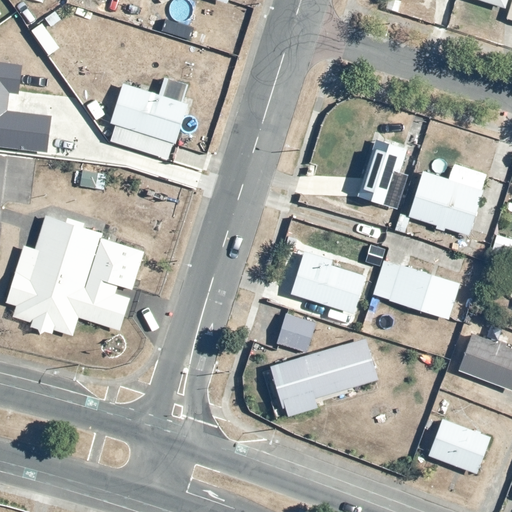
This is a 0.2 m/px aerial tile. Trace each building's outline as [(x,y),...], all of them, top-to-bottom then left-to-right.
[(507,0),(471,0),(504,11),(507,0)] [(187,103),(182,102),(187,86),(176,83),(162,79),(157,95),(121,85),(105,141),(114,144),(108,165),(132,171),(138,151),(171,160),(187,103)] [(407,148),(374,138),(357,198),(385,206),(394,173),(399,175),(407,148)] [(486,174),(452,165),(448,179),(421,172),(408,220),(469,236),(486,174)] [(111,176),(82,169),(78,187),(107,193),(111,176)] [(73,173),(52,171),(50,194),(70,196),(73,173)] [(409,217),(395,212),(389,229),(403,234),(409,217)] [(145,250),(48,217),(37,247),(23,242),(4,301),(12,304),(7,318),(30,326),(29,331),(52,339),(55,330),(71,335),(77,318),(117,332),(145,250)] [(511,246),(511,237),(496,232),(489,251),(508,257),(511,246)] [(366,275),(304,254),(290,293),(353,315),(366,275)] [(459,284),(383,260),(372,296),(448,319),(459,284)] [(315,322),(284,314),(276,344),(307,352),(315,322)] [(511,349),(472,334),(458,370),(511,391),(511,349)] [(376,381),(365,339),(268,367),(283,418),(317,409),(314,399),(376,381)] [(490,437),(441,419),(428,457),(477,474),(490,437)]
